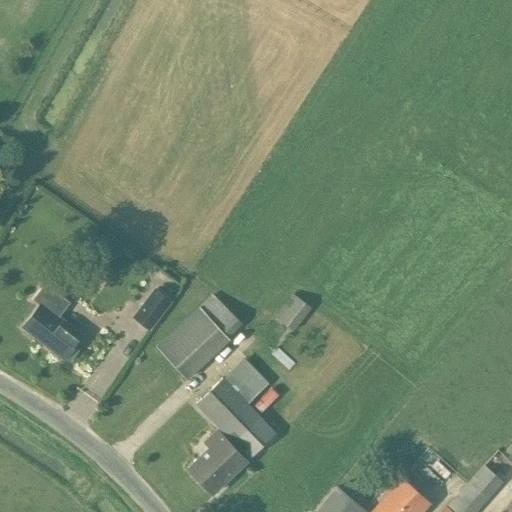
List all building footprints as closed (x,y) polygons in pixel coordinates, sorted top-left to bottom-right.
[(64,359),(66,357),(71,361),(79,350),(74,346),(82,335),(60,317),(71,303),(45,284),(34,298),(41,303),(23,327),(64,359)] [(169,299),(153,287),(131,316),(147,328),(169,299)] [(293,330),(311,307),(293,293),(275,316),(293,330)] [(228,339),(198,306),(156,346),(186,378),(228,339)] [(249,458),(276,432),(248,402),(268,381),(244,357),(195,403),(249,458)] [(188,469),(200,481),(211,493),(246,460),(217,430),(205,442),(210,447),(188,469)] [(475,511),(503,481),(484,464),(447,506),(445,504),(438,511),(475,511)] [(422,511),(431,502),(408,481),(402,476),(369,511),(422,511)] [(346,511),(351,506),(327,485),(302,511),(346,511)]
